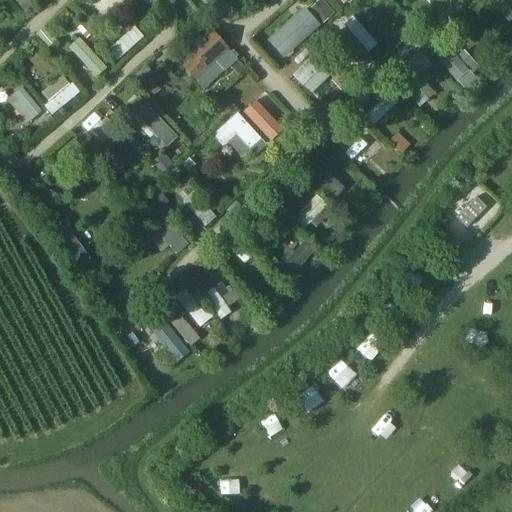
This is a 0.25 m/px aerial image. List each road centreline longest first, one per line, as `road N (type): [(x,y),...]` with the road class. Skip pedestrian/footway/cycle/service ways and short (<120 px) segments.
road 1 (track): [(161,511),(123,476),(130,459),(340,302),(511,101)]
road 2 (unknown): [(146,296),(324,114)]
